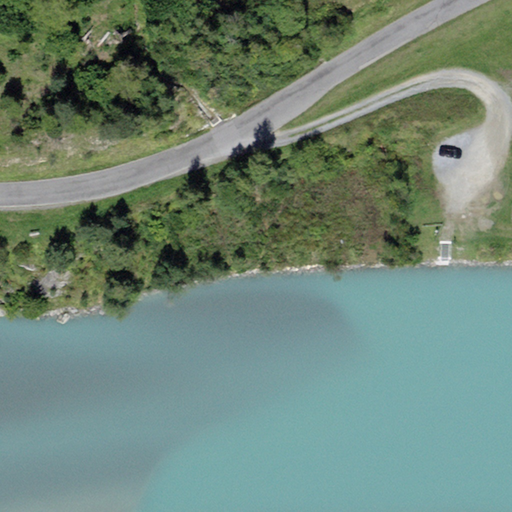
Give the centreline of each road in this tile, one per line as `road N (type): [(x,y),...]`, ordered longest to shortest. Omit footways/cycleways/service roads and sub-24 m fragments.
road 1 (unclassified): [(0,195),(73,187),(224,141),(459,0)]
road 2 (track): [(224,141),(287,138),(406,86),(453,77),(478,82),(492,96),(494,120),(467,198)]
